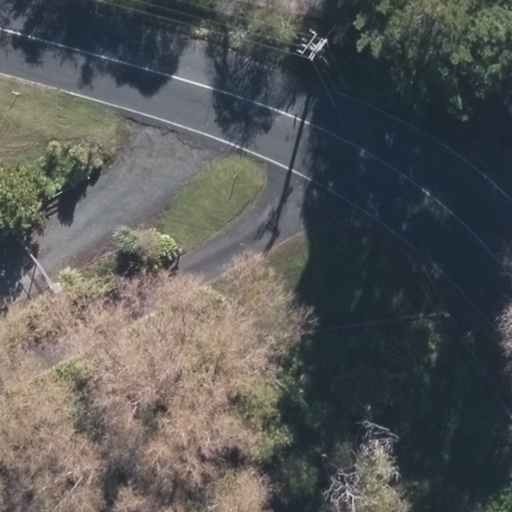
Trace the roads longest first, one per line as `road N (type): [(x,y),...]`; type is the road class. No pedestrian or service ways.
road 1 (unclassified): [(511,276),(463,219),(390,160),(261,102),(0,29)]
road 2 (unknown): [(390,160),(0,368)]
